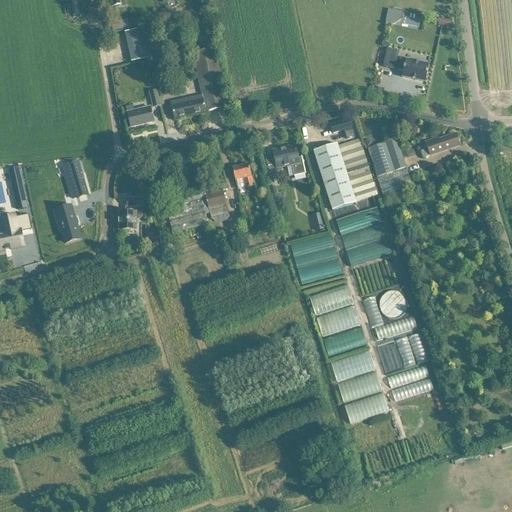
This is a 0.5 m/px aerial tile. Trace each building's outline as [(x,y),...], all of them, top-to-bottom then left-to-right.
[(388,9),(385,23),(393,24),(400,20),(402,12),(388,9)] [(440,18),(438,25),(451,27),(452,21),(440,18)] [(138,58),(159,54),(152,24),(132,28),(138,58)] [(231,107),(229,97),(225,98),(215,49),(193,53),(203,98),(189,101),(188,99),(171,103),(172,110),(175,120),(192,116),(192,115),(206,112),(231,107)] [(387,50),(383,67),(395,70),(399,52),(387,50)] [(400,59),(397,70),(403,72),(402,78),(426,83),(429,65),(406,60),(400,59)] [(152,65),(144,64),(142,75),(150,76),(152,65)] [(161,107),(157,91),(149,93),(153,108),(161,107)] [(154,123),(152,113),(150,108),(134,111),(133,106),(126,108),(131,128),(154,123)] [(350,120),(330,126),(333,134),(344,131),(347,140),(355,137),(350,120)] [(428,149),(421,152),(423,158),(459,146),(456,135),(434,142),(433,140),(426,143),(428,149)] [(378,196),(363,149),(360,140),(338,147),(337,146),(315,153),(333,210),(378,196)] [(372,140),(365,143),(367,149),(374,147),(372,140)] [(412,187),(406,169),(397,140),(368,150),(384,197),(412,187)] [(302,157),(298,158),(295,147),(273,152),(274,155),(265,157),(267,166),(269,174),(278,172),(277,169),(292,166),(294,177),(306,174),(302,157)] [(254,186),(251,175),(248,165),(232,169),(236,181),(243,179),(245,188),(254,186)] [(19,171),(9,173),(18,213),(29,211),(19,171)] [(82,171),(66,176),(73,200),(89,195),(82,171)] [(223,192),(227,190),(226,184),(204,190),(204,193),(165,203),(167,212),(173,234),(208,225),(206,215),(210,214),(213,225),(230,220),(223,192)] [(275,187),(270,188),(275,204),(279,202),(275,187)] [(136,231),(136,213),(143,213),(144,199),(128,199),(127,207),(125,207),(125,213),(119,213),(119,231),(136,231)] [(5,235),(0,236),(0,251),(5,251),(6,251),(6,250),(10,249),(10,250),(11,250),(11,249),(24,247),(21,233),(32,230),(29,215),(1,221),(5,235)] [(80,238),(75,218),(60,222),(66,242),(80,238)] [(322,222),(314,224),(316,232),(324,230),(322,222)] [(336,298),(358,290),(356,284),(321,296),(325,306),(337,301),(336,298)] [(363,303),(325,312),(327,323),(365,314),(363,303)] [(378,349),(352,355),(354,364),(380,358),(378,349)] [(382,367),(345,378),(351,397),(381,387),(389,385),(387,379),(386,379),(382,367)]
